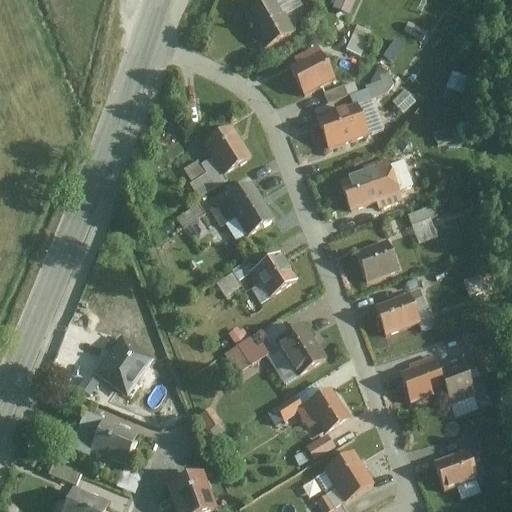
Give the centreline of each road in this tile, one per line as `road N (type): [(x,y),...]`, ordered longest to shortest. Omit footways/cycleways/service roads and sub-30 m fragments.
road 1 (residential): [(143,47),(250,93),(274,123),(417,511)]
road 2 (tertiary): [(143,47),(0,407)]
